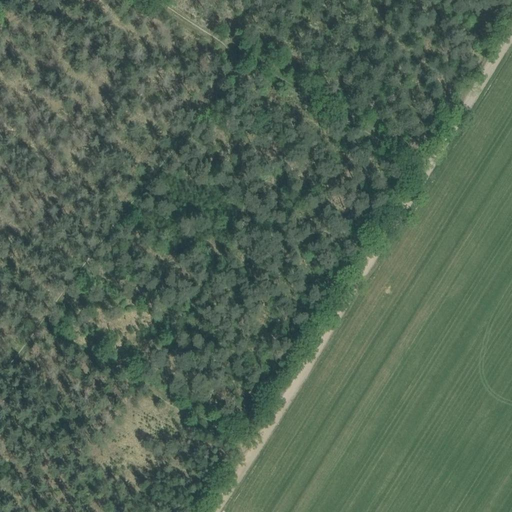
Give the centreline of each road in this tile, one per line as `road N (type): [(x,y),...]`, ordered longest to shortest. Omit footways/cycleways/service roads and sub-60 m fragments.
road 1 (track): [(212,511),(439,148)]
road 2 (track): [(251,52),(0,377)]
road 3 (track): [(253,447),(0,304)]
road 4 (track): [(251,52),(439,148)]
road 5 (track): [(439,148),(511,32)]
